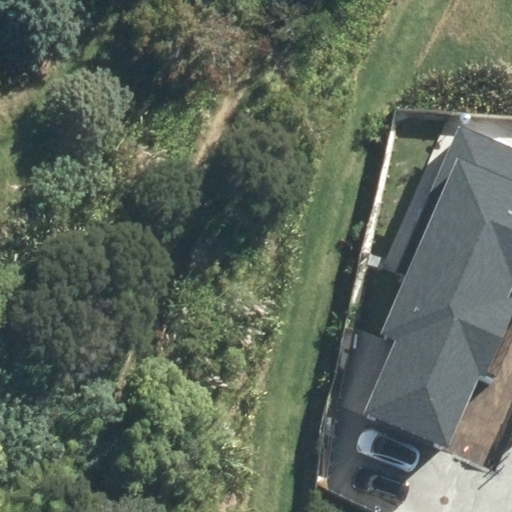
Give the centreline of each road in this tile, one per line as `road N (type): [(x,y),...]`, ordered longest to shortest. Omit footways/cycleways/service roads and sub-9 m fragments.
road 1 (track): [(264,511),(267,449),(367,88),(465,0)]
road 2 (track): [(104,511),(119,366),(249,0)]
